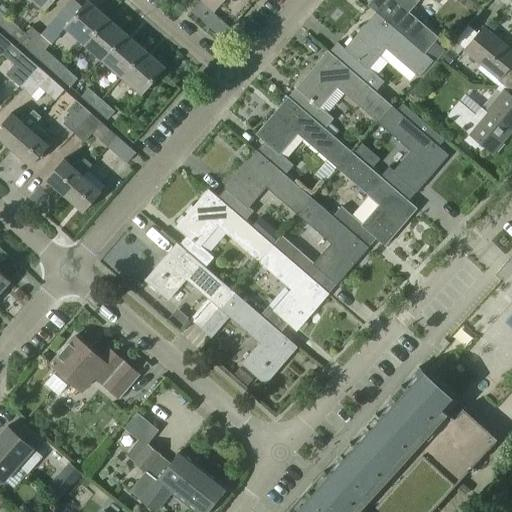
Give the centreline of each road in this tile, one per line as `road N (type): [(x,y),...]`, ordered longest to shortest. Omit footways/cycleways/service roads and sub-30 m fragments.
road 1 (residential): [(275,458),(511,206)]
road 2 (residential): [(275,458),(66,276)]
road 3 (residential): [(66,276),(229,79)]
